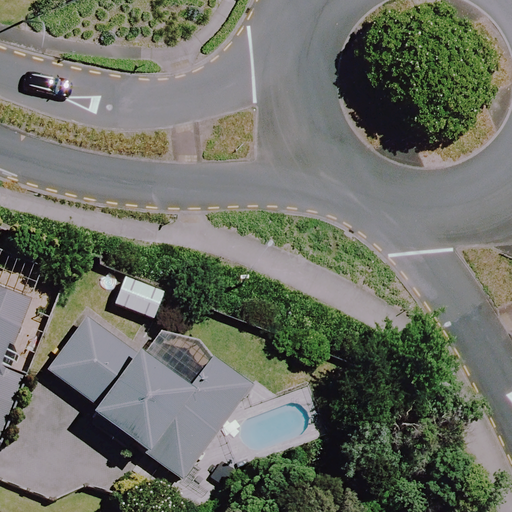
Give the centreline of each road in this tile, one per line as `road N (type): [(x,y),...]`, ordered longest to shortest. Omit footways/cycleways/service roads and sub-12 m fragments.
road 1 (secondary): [(0,108),(92,137),(185,146),(297,122)]
road 2 (secondary): [(511,399),(430,253),(386,203)]
road 3 (secondary): [(511,171),(458,203),(386,203)]
road 4 (secondary): [(386,203),(348,186),(317,158),(297,122)]
